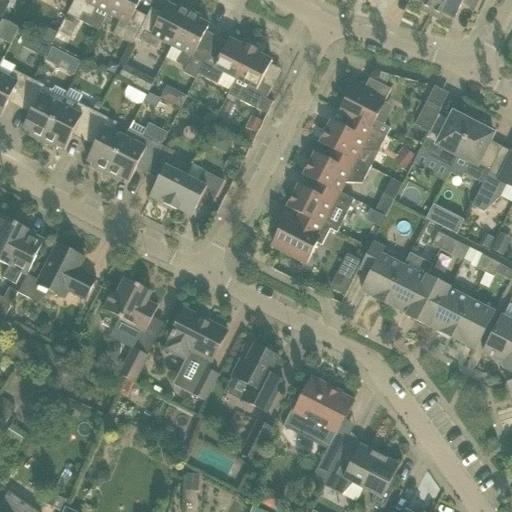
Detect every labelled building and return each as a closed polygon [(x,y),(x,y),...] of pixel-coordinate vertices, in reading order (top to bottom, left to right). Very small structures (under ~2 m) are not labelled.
[(0,0),(0,17),(1,18),(10,2),(6,0),(0,0)] [(74,0),(74,1),(67,15),(80,21),(83,14),(91,18),(96,8),(108,14),(115,0),(74,0)] [(115,0),(108,14),(120,20),(113,35),(133,45),(147,17),(136,11),(141,0),(115,0)] [(430,14),(437,0),(417,0),(424,3),(421,9),(430,14)] [(473,9),(478,0),(437,0),(430,14),(440,19),(443,13),(455,19),(463,4),(473,9)] [(178,9),(168,4),(152,35),(145,31),(140,41),(157,50),(161,41),(172,47),(190,12),(180,6),(178,9)] [(201,17),(190,12),(172,47),(182,52),(177,63),(187,69),(184,74),(195,80),(198,75),(211,50),(199,44),(209,25),(199,20),(201,17)] [(0,26),(0,38),(11,44),(19,27),(3,19),(0,26)] [(217,37),(211,50),(198,75),(218,85),(224,74),(236,80),(254,44),(245,39),(242,45),(230,39),(228,43),(217,37)] [(254,44),(236,80),(248,86),(241,101),(261,111),(273,86),(263,81),(273,61),(261,55),(264,49),(254,44)] [(45,60),(51,47),(46,45),(40,57),(45,60)] [(53,48),(46,61),(54,65),(61,52),(53,48)] [(11,97),(22,103),(34,81),(14,71),(16,67),(3,60),(0,65),(0,117),(1,118),(11,97)] [(120,77),(127,81),(133,69),(125,65),(120,77)] [(370,79),(364,91),(354,87),(340,113),(349,118),(387,137),(391,129),(375,121),(391,90),(370,79)] [(29,136),(42,143),(68,93),(56,86),(54,91),(34,81),(22,103),(33,108),(23,129),(30,133),(29,136)] [(75,130),(86,136),(98,113),(79,104),(83,96),(70,89),(68,93),(42,143),(56,150),(58,146),(65,150),(75,130)] [(415,125),(429,132),(438,115),(441,109),(427,102),(415,125)] [(93,168),(107,175),(126,138),(113,131),(118,123),(98,113),(86,136),(97,141),(87,161),(95,165),(93,168)] [(446,150),(457,156),(476,121),(467,116),(465,119),(454,114),(450,121),(438,115),(429,132),(420,152),(440,162),(446,150)] [(387,137),(349,118),(344,128),(331,122),(321,143),(333,150),(356,161),(357,161),(361,151),(379,152),(387,137)] [(463,174),(483,184),(502,147),(491,142),(494,134),(483,129),(485,125),(476,121),(457,156),(469,162),(463,174)] [(140,163),(150,168),(162,146),(143,136),(146,130),(134,123),(126,138),(107,175),(120,182),(122,179),(129,183),(140,163)] [(150,198),(170,208),(186,177),(167,167),(174,152),(162,146),(150,168),(147,174),(159,180),(150,198)] [(394,159),(405,168),(415,156),(404,147),(394,159)] [(485,213),(502,197),(507,186),(511,188),(511,152),(502,147),(483,184),(472,206),(485,213)] [(356,161),(333,150),(328,161),(315,154),(304,176),(317,182),(317,181),(340,193),(345,183),(363,184),(371,168),(357,161),(356,161)] [(186,177),(170,208),(192,219),(199,204),(210,210),(225,182),(205,172),(199,184),(186,177)] [(354,200),(340,193),(317,181),(317,182),(311,193),(299,186),(288,208),(300,214),(331,229),(330,230),(338,233),(354,200)] [(387,216),(392,206),(381,201),(376,211),(387,216)] [(434,204),(427,218),(457,234),(464,219),(434,204)] [(331,229),(300,214),(295,225),(286,220),(272,247),(306,264),(317,243),(322,246),(330,230),(331,229)] [(0,218),(0,261),(9,267),(3,278),(16,285),(22,273),(29,276),(47,239),(16,223),(14,226),(0,218)] [(442,251),(449,238),(439,233),(432,246),(442,251)] [(452,256),(458,243),(449,238),(442,251),(452,256)] [(509,248),(496,241),(492,250),(504,256),(509,248)] [(362,292),(384,304),(404,266),(381,255),(385,249),(373,243),(360,269),(371,275),(362,292)] [(86,301),(97,279),(80,270),(86,259),(57,244),(37,284),(65,299),(69,292),(86,301)] [(432,265),(410,254),(404,266),(384,304),(407,315),(426,278),(427,276),(432,265)] [(492,260),(484,255),(477,269),(486,273),(492,260)] [(354,278),(360,266),(346,259),(341,271),(354,278)] [(501,264),(492,260),(486,273),(494,278),(501,264)] [(430,327),(450,289),(450,288),(427,276),(426,278),(407,315),(406,316),(430,328),(430,327)] [(152,293),(125,279),(117,295),(113,293),(104,310),(121,319),(119,321),(145,334),(159,307),(148,302),(152,293)] [(0,296),(0,314),(6,318),(19,293),(9,288),(4,298),(0,296)] [(430,327),(453,339),(472,301),(450,289),(430,327)] [(495,312),(472,301),(453,339),(476,350),(495,312)] [(212,362),(228,332),(185,310),(169,340),(171,341),(166,349),(186,360),(191,352),(212,362)] [(483,354),(502,364),(511,355),(511,321),(503,316),(483,354)] [(42,348),(34,339),(32,341),(30,338),(25,343),(35,354),(42,348)] [(249,385),(242,400),(267,413),(284,381),(271,375),(280,358),(254,345),(246,362),(241,360),(232,376),(249,385)] [(148,356),(134,349),(120,376),(135,383),(148,356)] [(509,385),(511,384),(511,355),(502,364),(509,385)] [(191,395),(206,402),(219,375),(205,368),(191,395)] [(315,473),(328,479),(338,460),(345,445),(334,440),(354,402),(325,387),(324,384),(317,380),(314,381),(311,380),(295,411),(292,409),(283,427),(284,427),(286,423),(305,433),(329,446),(315,473)] [(15,406),(0,397),(0,419),(6,423),(13,412),(12,412),(15,406)] [(258,422),(241,454),(256,461),(272,429),(258,422)] [(353,483),(363,489),(380,456),(361,446),(350,466),(338,460),(328,479),(324,487),(342,496),(353,483)] [(380,456),(363,489),(374,494),(372,506),(383,511),(396,486),(395,476),(400,466),(380,456)] [(40,511),(59,511),(65,500),(48,493),(40,511)]
